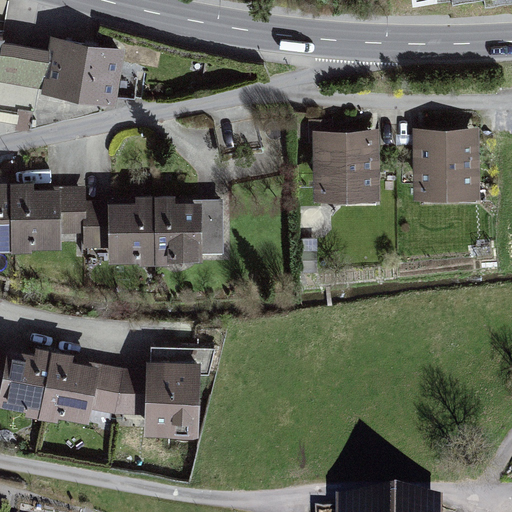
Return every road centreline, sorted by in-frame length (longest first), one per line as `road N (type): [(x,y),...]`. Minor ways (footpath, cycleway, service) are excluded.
road 1 (residential): [(0,145),(333,69),(367,43)]
road 2 (tertiary): [(367,43),(101,0)]
road 3 (track): [(288,499),(492,490),(504,511)]
road 4 (residential): [(0,312),(145,336)]
road 5 (tertiary): [(511,42),(367,43)]
